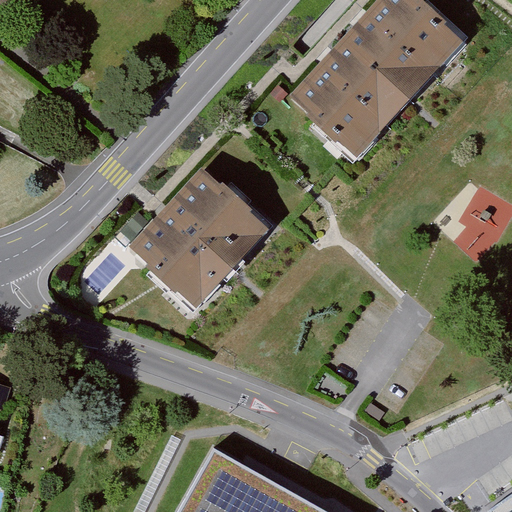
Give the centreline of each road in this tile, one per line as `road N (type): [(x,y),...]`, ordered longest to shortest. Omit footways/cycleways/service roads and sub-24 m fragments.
road 1 (residential): [(2,260),(32,309),(69,332),(311,426),(372,461),(435,511)]
road 2 (residential): [(275,0),(79,210),(2,260)]
